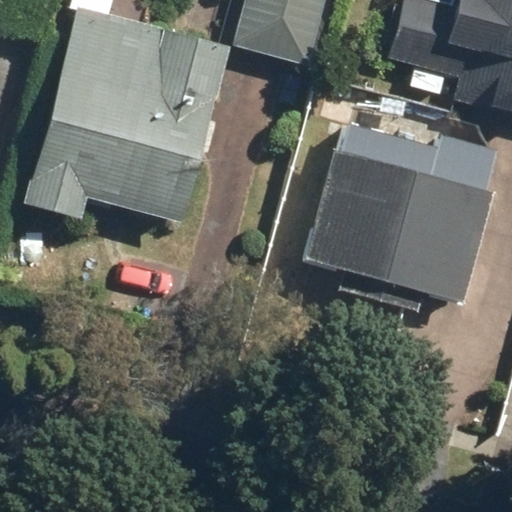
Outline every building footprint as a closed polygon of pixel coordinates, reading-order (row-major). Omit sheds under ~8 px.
[(0,0),(0,30),(43,42),(54,0),(0,0)] [(234,0),(222,45),(297,65),(314,0),(234,0)] [(426,0),(393,0),(378,54),(453,75),(446,97),(511,115),(511,0),(445,0),(444,5),(426,0)] [(70,6),(17,200),(74,215),(80,194),(170,219),(217,46),(70,6)] [(331,124),(293,254),(450,299),(492,152),(448,140),(444,156),(331,124)]
